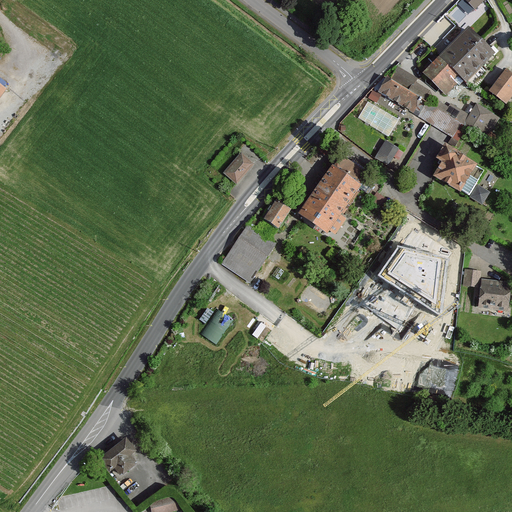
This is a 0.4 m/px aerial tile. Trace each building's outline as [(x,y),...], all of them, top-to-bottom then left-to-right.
[(466,0),(475,8),(482,0),(466,0)] [(470,28),(441,57),(465,80),(469,84),(497,54),(470,28)] [(425,74),(448,97),(465,80),(441,57),(425,74)] [(400,67),(392,80),(411,92),(417,82),(419,79),(400,67)] [(511,72),(508,70),(492,93),(508,105),(511,100),(511,72)] [(388,78),(379,92),(415,114),(424,100),(411,92),(392,80),(388,78)] [(411,92),(424,100),(430,91),(417,82),(411,92)] [(433,97),(420,118),(455,138),(463,125),(465,126),(471,115),(452,104),(450,107),(433,97)] [(501,118),(478,104),(471,115),(465,126),(489,140),(501,118)] [(387,141),(376,159),(390,168),(401,150),(387,141)] [(483,170),(446,148),(439,160),(444,163),(435,178),(467,197),(483,170)] [(241,153),(224,172),(236,183),(253,164),(241,153)] [(334,166),(299,215),(328,236),(363,187),(362,186),(370,175),(344,156),(336,167),(334,166)] [(487,193),(477,187),(471,197),(481,203),(487,193)] [(265,221),(280,230),(292,211),(276,202),(265,221)] [(249,226),(223,265),(252,283),(277,244),(249,226)] [(399,245),(380,274),(443,317),(449,259),(399,245)] [(481,272),(466,270),(465,285),(479,286),(481,272)] [(236,275),(206,318),(229,335),(259,292),(236,275)] [(511,283),(483,280),(480,310),(510,313),(511,297),(511,283)] [(405,374),(307,309),(291,331),(395,398),(428,394),(425,369),(405,374)] [(265,340),(277,323),(261,313),(250,329),(265,340)] [(257,456),(185,372),(151,400),(223,484),(257,456)] [(511,425),(429,450),(441,492),(511,470),(511,425)] [(103,459),(115,475),(119,471),(122,474),(137,462),(130,454),(134,450),(126,441),(103,459)] [(399,458),(292,490),(298,511),(371,511),(411,500),(399,458)] [(177,498),(166,500),(168,511),(172,511),(180,510),(177,498)] [(154,511),(168,511),(166,500),(153,503),(154,511)]
